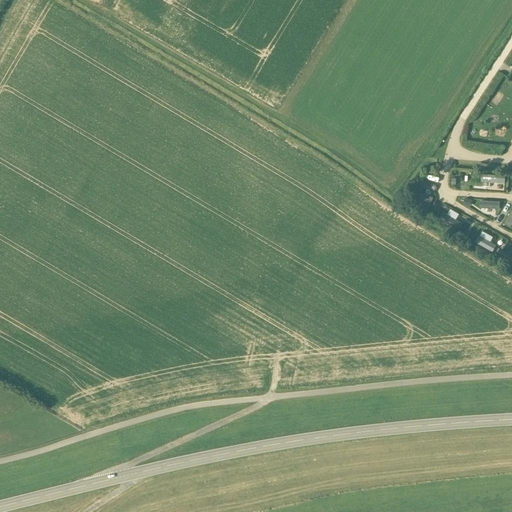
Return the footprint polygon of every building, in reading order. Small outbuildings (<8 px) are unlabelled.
[(481,174),(481,182),(505,184),(505,176),(481,174)] [(409,211),(416,214),(425,194),(417,191),(409,211)] [(473,200),(465,198),(463,205),(470,207),(473,200)] [(500,202),(480,201),(480,209),(499,209),(500,202)] [(443,212),(438,219),(460,232),(464,225),(443,212)] [(478,236),(474,243),(495,255),(499,248),(478,236)]
